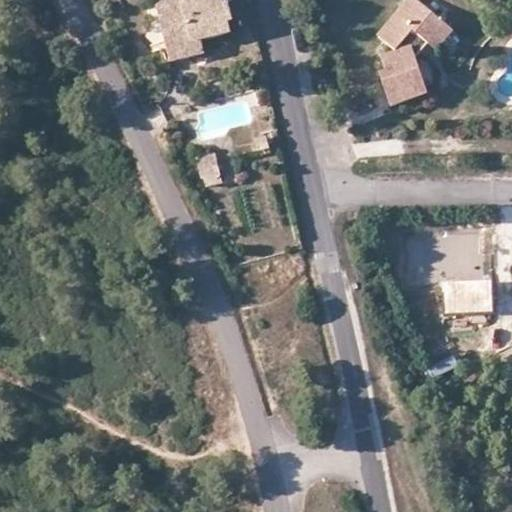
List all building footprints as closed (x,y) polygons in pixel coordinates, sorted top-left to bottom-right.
[(224,0),(167,0),(156,3),(172,63),(207,53),(204,43),(233,35),(231,25),(234,23),(230,8),(227,9),(224,0)] [(424,45),(442,24),(414,1),(380,41),(401,57),(384,62),(388,76),(381,79),(391,109),(425,98),(410,55),(422,43),(424,45)] [(454,35),(442,24),(424,45),(437,55),(454,35)] [(216,154),(196,158),(200,178),(204,177),(205,186),(221,182),(216,154)] [(492,282),(445,284),(445,315),(493,314),(492,282)]
